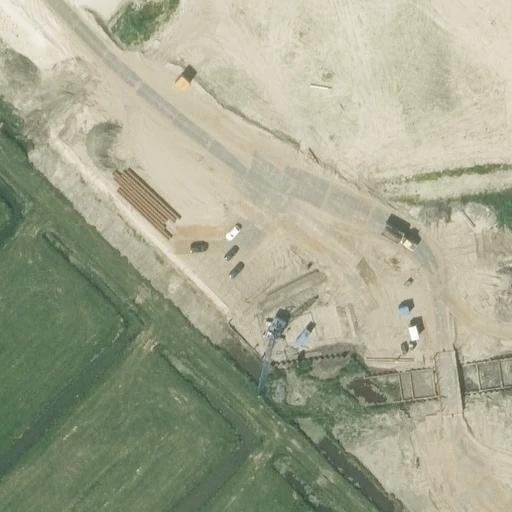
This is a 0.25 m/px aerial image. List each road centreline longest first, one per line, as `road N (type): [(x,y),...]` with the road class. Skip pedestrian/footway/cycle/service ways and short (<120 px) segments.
road 1 (residential): [(412,481),(331,341),(6,36),(0,11)]
road 2 (track): [(337,484),(0,151)]
road 3 (residential): [(327,202),(302,117),(223,0)]
road 4 (residential): [(327,202),(511,164)]
